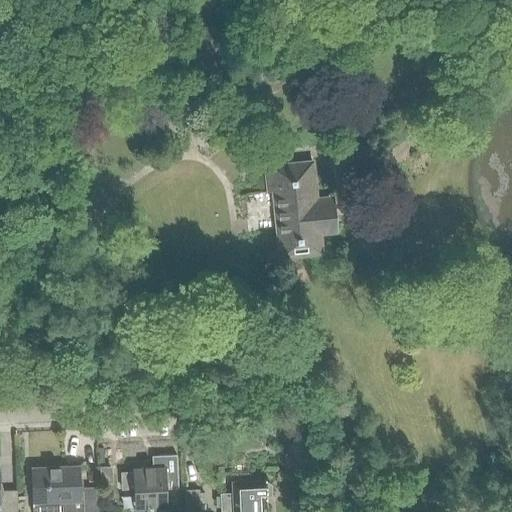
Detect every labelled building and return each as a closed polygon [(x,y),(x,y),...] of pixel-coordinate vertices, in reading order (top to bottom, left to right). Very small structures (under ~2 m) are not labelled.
[(225,25),(194,25),(194,80),(224,80),(225,25)] [(279,257),(321,253),(319,234),(335,232),(331,197),(315,199),(312,162),(265,167),(268,193),(273,193),(279,257)] [(132,469),(132,472),(119,472),(120,490),(133,489),(134,509),(165,508),(164,489),(178,489),(176,458),(157,459),(157,468),(132,469)] [(33,511),(98,511),(97,485),(80,486),(79,465),(30,467),(32,503),(33,502),(33,511)] [(99,471),(100,484),(112,483),(112,471),(99,471)] [(265,511),(265,499),(265,497),(270,494),(270,484),(265,481),(265,479),(231,481),(231,492),(219,493),(220,511),(265,511)] [(184,489),(185,511),(197,511),(196,488),(184,489)] [(0,511),(16,511),(15,490),(0,490),(0,511)]
